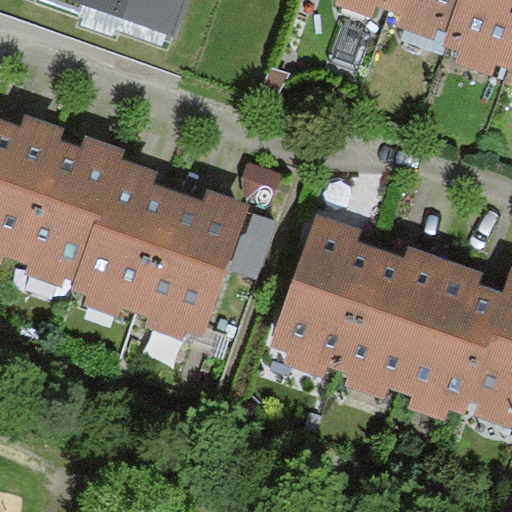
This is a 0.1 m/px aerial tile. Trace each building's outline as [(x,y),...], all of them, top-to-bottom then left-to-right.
[(36,0),(36,1),(83,17),(80,25),(119,39),(122,31),(171,48),(187,0),(36,0)] [(414,0),(445,12),(449,0),(414,0)] [(505,48),(511,29),(511,0),(449,0),(445,12),(441,24),(505,48)] [(0,236),(14,242),(51,141),(58,121),(25,109),(19,127),(0,119),(0,236)] [(14,242),(74,263),(114,151),(117,142),(84,130),(76,150),(51,141),(14,242)] [(70,274),(133,297),(173,187),(142,176),(146,163),(114,151),(74,263),(70,274)] [(205,199),(173,187),(133,297),(201,321),(245,198),(210,186),(205,199)] [(269,329),(333,352),(372,249),(341,238),(348,220),(314,207),(269,329)] [(333,352),(397,376),(441,255),(406,242),(400,259),(372,249),(333,352)] [(454,397),(460,380),(499,276),(441,255),(397,376),(454,397)] [(460,380),(511,398),(511,265),(504,262),(499,276),(460,380)]
